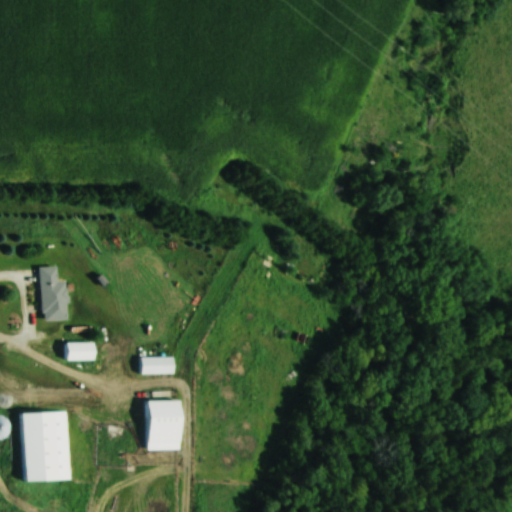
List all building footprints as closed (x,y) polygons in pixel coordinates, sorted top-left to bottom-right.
[(61,319),(60,280),(51,280),(51,266),(32,266),(33,319),(61,319)] [(55,360),(86,360),(86,341),(55,341),(55,360)] [(168,373),(168,355),(132,355),(132,373),(168,373)] [(134,401),(135,451),(174,449),(173,400),(134,401)] [(11,412),(11,481),(46,481),(46,412),(11,412)]
